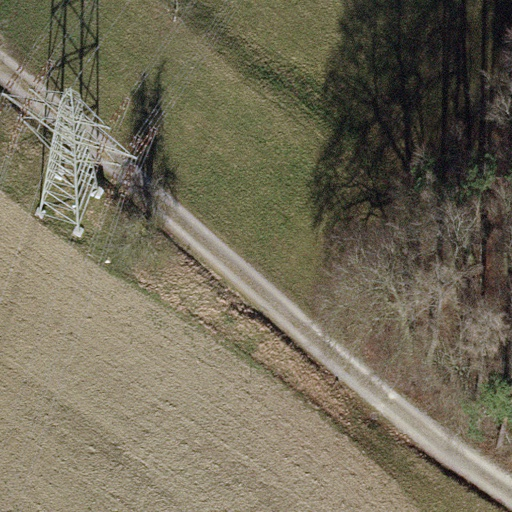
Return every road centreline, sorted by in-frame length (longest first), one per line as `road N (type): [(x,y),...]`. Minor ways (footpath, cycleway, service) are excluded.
road 1 (track): [(511,477),(328,349),(0,64)]
road 2 (track): [(511,135),(328,349)]
